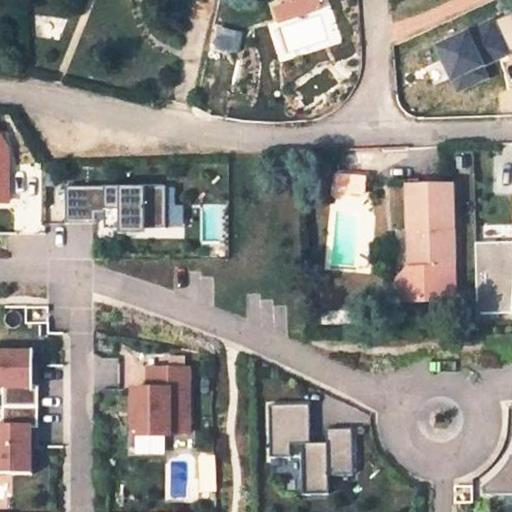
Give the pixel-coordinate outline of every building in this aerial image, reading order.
[(511,51),(511,12),(439,46),(459,89),(486,76),(481,66),(511,51)] [(0,145),(0,202),(8,202),(8,149),(6,145),(0,145)] [(511,162),(494,163),(495,194),(511,193),(511,162)] [(352,190),(353,176),(338,175),(337,189),(352,190)] [(363,191),(365,178),(353,176),(352,190),(363,191)] [(451,186),(408,187),(408,230),(417,230),(417,269),(409,269),(397,281),(398,303),(453,301),(451,186)] [(166,228),(167,187),(66,187),(66,224),(96,224),(96,214),(105,214),(105,228),(166,228)] [(408,230),(409,269),(417,269),(417,230),(408,230)] [(511,305),(511,241),(475,242),(477,313),(511,313),(511,305)] [(0,352),(0,386),(4,387),(4,407),(39,407),(39,386),(34,386),(34,366),(34,353),(0,352)] [(190,433),(189,369),(150,369),(150,389),(134,389),(134,436),(171,436),(171,433),(190,433)] [(303,445),(304,495),(330,494),(329,476),(354,475),(353,428),(327,429),(327,443),(311,443),(310,404),(270,405),(271,458),(292,457),(292,445),(303,445)] [(31,447),(31,428),(38,428),(39,407),(4,407),(3,427),(0,427),(0,474),(31,474),(31,447)] [(511,455),(504,468),(497,476),(484,486),(484,494),(511,494),(511,455)]
